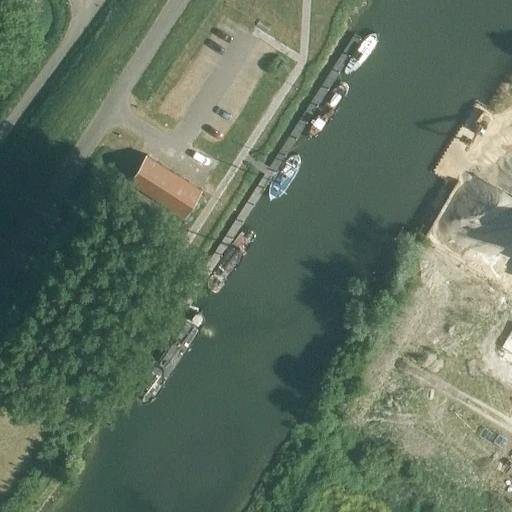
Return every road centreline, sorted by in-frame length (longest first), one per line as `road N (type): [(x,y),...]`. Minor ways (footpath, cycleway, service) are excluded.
road 1 (unclassified): [(0,270),(180,0)]
road 2 (unclassified): [(0,134),(97,2)]
